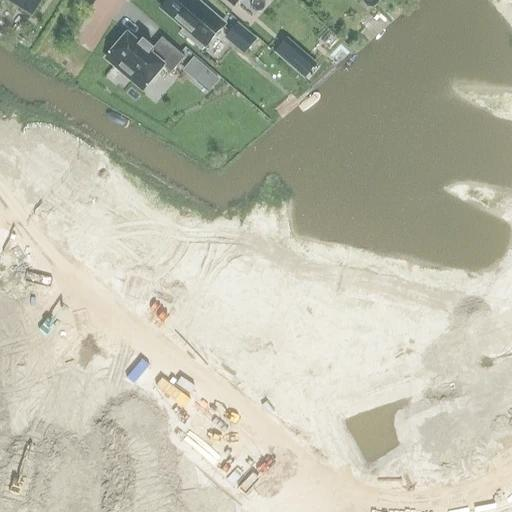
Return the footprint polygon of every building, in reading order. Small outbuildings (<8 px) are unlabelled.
[(4,0),(31,17),(41,0),(4,0)] [(179,33),(201,52),(224,26),(192,0),(169,0),(161,9),(184,28),(179,33)] [(237,24),(229,34),(248,50),(256,39),(237,24)] [(127,35),(107,58),(144,89),(162,67),(170,74),(184,58),(162,39),(153,49),(143,41),(139,45),(127,35)] [(285,41),(275,53),(293,69),(304,79),(317,65),(287,39),(285,41)] [(194,58),(184,70),(193,78),(203,66),(194,58)] [(247,370),(221,376),(224,389),(225,389),(234,428),(272,419),(272,418),(269,408),(257,411),(247,370)] [(210,436),(197,439),(200,449),(200,450),(237,441),(234,428),(225,389),(224,389),(200,395),(210,436)] [(487,411),(469,421),(475,432),(471,434),(485,459),(478,463),(485,474),(506,462),(500,452),(511,445),(511,410),(493,422),(487,411)] [(272,419),(234,428),(237,441),(243,466),(244,466),(254,463),(252,451),(293,441),(287,415),(272,418),(272,419)] [(200,449),(185,452),(191,479),(233,469),(235,481),(247,478),(244,466),(243,466),(237,441),(200,450),(200,449)] [(47,487),(42,511),(69,511),(75,479),(48,474),(46,487),(47,487)] [(511,474),(496,484),(507,502),(510,501),(511,504),(511,474)] [(42,511),(47,487),(46,487),(21,482),(16,511),(42,511)]
